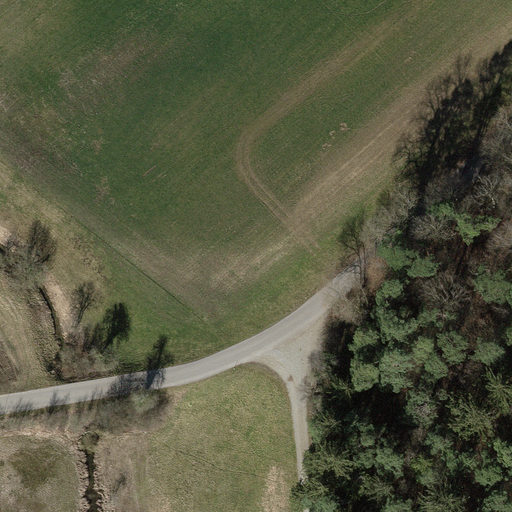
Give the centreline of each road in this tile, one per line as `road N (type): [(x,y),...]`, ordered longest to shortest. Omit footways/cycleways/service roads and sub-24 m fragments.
road 1 (track): [(0,404),(231,359),(300,331),(511,131)]
road 2 (track): [(300,331),(306,511)]
